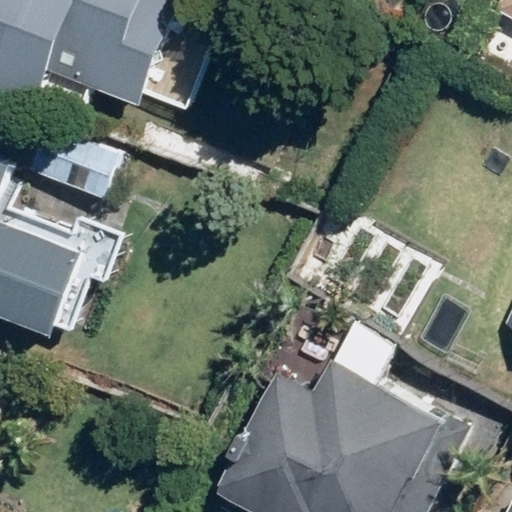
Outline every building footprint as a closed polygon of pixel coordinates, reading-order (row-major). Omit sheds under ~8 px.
[(0,0),(0,79),(38,93),(56,45),(161,83),(190,0),(0,0)] [(511,0),(505,0),(501,7),(511,12),(511,0)] [(126,150),(73,131),(55,178),(109,197),(126,150)] [(49,163),(0,145),(0,298),(102,334),(134,241),(34,206),(49,163)] [(361,320),(320,301),(253,444),(266,450),(247,492),(290,511),(439,511),(482,421),(391,379),(397,365),(350,343),(361,320)] [(0,438),(17,390),(0,383),(0,438)]
